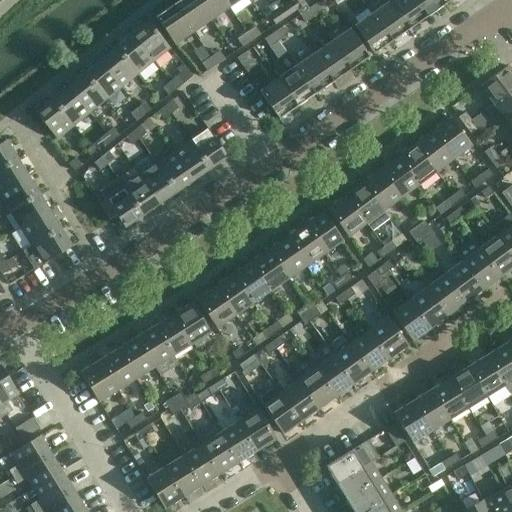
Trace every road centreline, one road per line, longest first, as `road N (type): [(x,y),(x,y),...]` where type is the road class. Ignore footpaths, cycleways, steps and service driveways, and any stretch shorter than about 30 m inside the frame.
road 1 (residential): [(17,318),(266,158)]
road 2 (residential): [(266,158),(504,0)]
road 3 (residential): [(124,511),(17,318)]
road 4 (residential): [(282,463),(413,372)]
